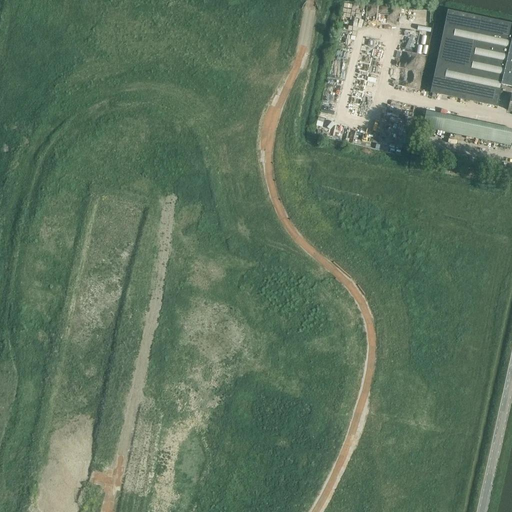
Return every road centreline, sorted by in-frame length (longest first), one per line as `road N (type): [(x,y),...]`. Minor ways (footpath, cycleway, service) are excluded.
road 1 (track): [(316,511),(365,415),(372,339),(359,296),(287,224),(266,175),(310,5)]
road 2 (tertiary): [(482,511),(511,376)]
